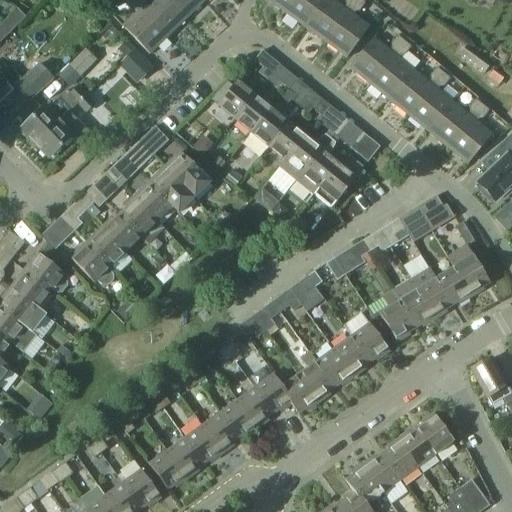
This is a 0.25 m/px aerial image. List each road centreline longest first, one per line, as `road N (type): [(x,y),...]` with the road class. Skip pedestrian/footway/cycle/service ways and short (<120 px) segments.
road 1 (residential): [(25,187),(48,210),(237,37)]
road 2 (residential): [(237,37),(274,45),(438,179)]
road 3 (residential): [(233,313),(438,179)]
road 4 (residential): [(286,476),(442,363)]
road 5 (residential): [(511,499),(442,363)]
